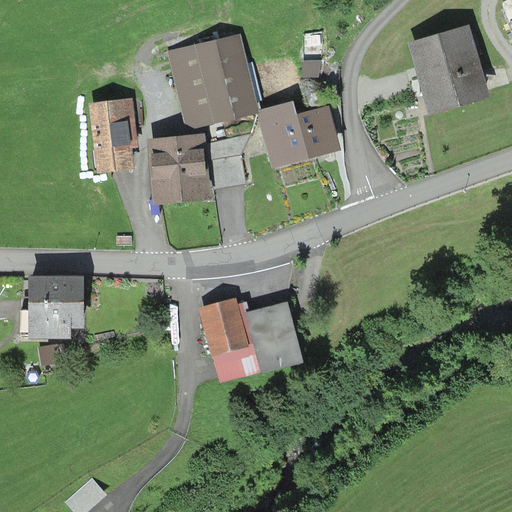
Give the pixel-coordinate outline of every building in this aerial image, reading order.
[(463,28),(413,43),(431,103),(481,89),(463,28)] [(240,34),(167,51),(186,130),(259,113),(260,113),(259,110),(240,34)] [(321,60),(301,61),(302,78),(318,78),(321,60)] [(139,147),(132,98),(88,104),(97,173),(135,169),(132,148),(139,147)] [(271,160),(307,151),(297,114),(293,101),(259,110),(260,113),(259,113),(271,160)] [(297,114),(307,151),(337,143),(327,106),(297,114)] [(205,133),(147,139),(153,204),(211,199),(206,144),(205,133)] [(251,133),(206,144),(213,189),(246,184),(241,156),(251,133)] [(28,276),(29,338),(71,339),(71,329),(85,328),(84,277),(28,276)] [(234,304),(203,312),(220,373),(251,365),(234,304)] [(286,306),(250,315),(264,367),(300,357),(286,306)]
